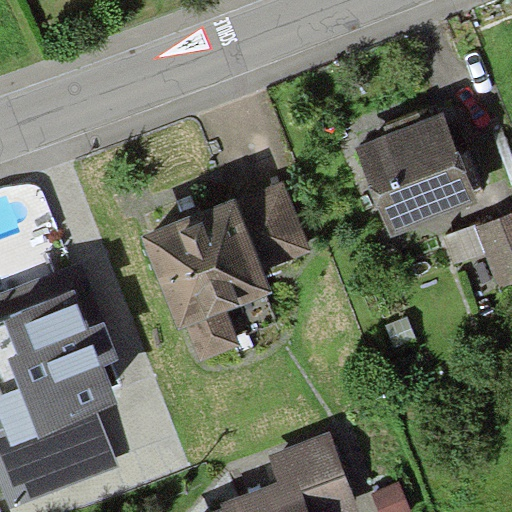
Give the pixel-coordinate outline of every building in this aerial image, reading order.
[(389,131),(359,142),(392,229),(482,196),(450,111),(442,114),(436,100),(385,119),(389,131)] [(312,245),(285,175),(241,191),(237,180),(141,217),(177,312),(184,309),(200,352),(242,337),(239,331),(278,316),(263,278),(275,274),(270,261),(312,245)] [(500,280),(511,275),(511,205),(445,229),(456,260),(488,248),(500,280)] [(0,388),(11,418),(0,422),(0,467),(13,503),(121,464),(94,391),(118,383),(105,347),(121,342),(108,305),(103,307),(85,256),(58,266),(61,275),(6,295),(9,304),(0,307),(0,372),(1,375),(0,375),(0,388)] [(325,511),(358,500),(330,426),(271,447),(280,473),(219,495),(221,502),(193,511),(325,511)] [(400,480),(372,490),(380,511),(407,511),(411,511),(400,480)]
